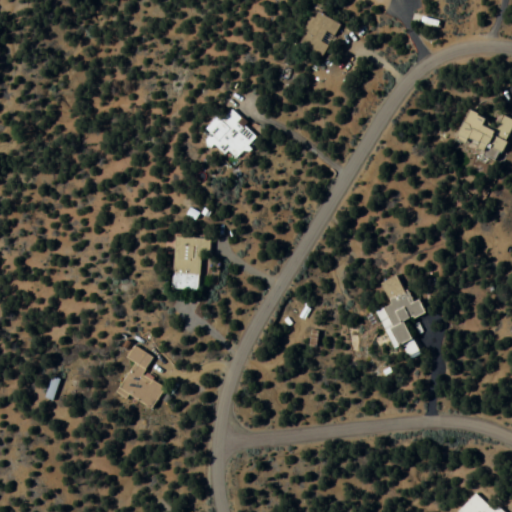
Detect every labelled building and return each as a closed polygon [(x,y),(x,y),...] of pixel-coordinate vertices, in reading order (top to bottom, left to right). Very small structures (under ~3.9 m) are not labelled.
[(311,17),(296,41),(322,57),(341,26),(318,12),(314,19),(311,17)] [(230,165),(258,138),(232,111),(204,138),(230,165)] [(511,120),(501,116),(495,130),(485,125),(488,119),(469,111),(456,142),(500,160),(510,137),(511,138),(511,120)] [(199,291),(200,254),(209,254),(209,239),(174,238),(171,290),(199,291)] [(381,284),(391,305),(378,312),(396,349),(403,346),(409,358),(421,352),(406,323),(426,313),(420,300),(412,304),(398,276),(381,284)] [(133,365),(116,393),(149,413),(164,388),(143,375),(152,359),(133,347),(124,360),(133,365)] [(503,511),(498,506),(493,511),(475,494),(456,511),(503,511)]
